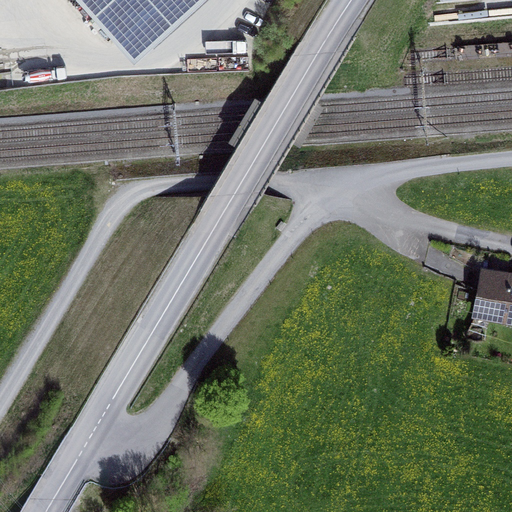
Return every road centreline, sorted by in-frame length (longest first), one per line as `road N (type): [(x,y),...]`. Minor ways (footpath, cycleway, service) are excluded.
road 1 (tertiary): [(352,0),(45,511)]
road 2 (track): [(374,173),(163,185),(136,194),(114,213),(0,402)]
road 3 (unknown): [(33,0),(139,103),(172,112),(197,100),(281,0)]
